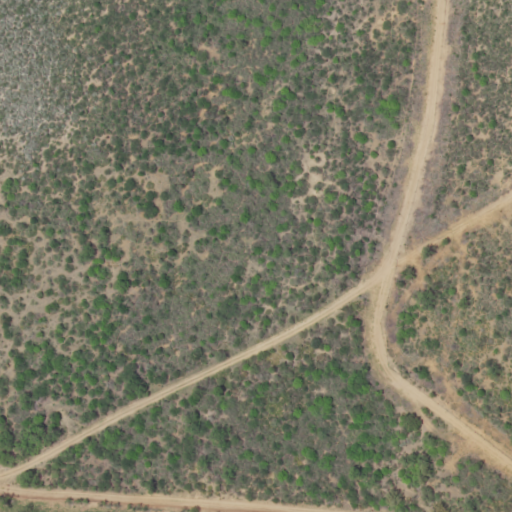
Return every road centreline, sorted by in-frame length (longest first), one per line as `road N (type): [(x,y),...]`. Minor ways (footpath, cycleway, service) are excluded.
road 1 (residential): [(511,461),(410,384),(381,346),(378,278),(406,223),(435,110),(445,0)]
road 2 (residential): [(0,481),(378,278)]
road 3 (residential): [(0,487),(312,511)]
